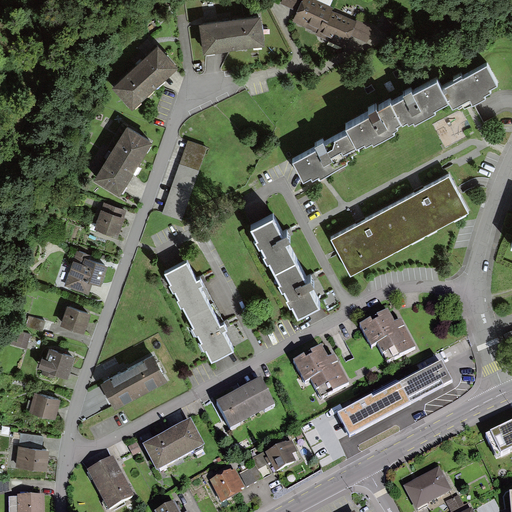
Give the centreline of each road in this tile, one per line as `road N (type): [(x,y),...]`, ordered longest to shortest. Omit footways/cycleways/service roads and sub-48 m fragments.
road 1 (residential): [(476,293),(432,286),(385,292),(95,447),(66,450)]
road 2 (residential): [(242,79),(191,97),(179,114),(66,450)]
road 3 (primary): [(505,392),(366,466)]
road 4 (residential): [(511,168),(488,226),(476,293)]
